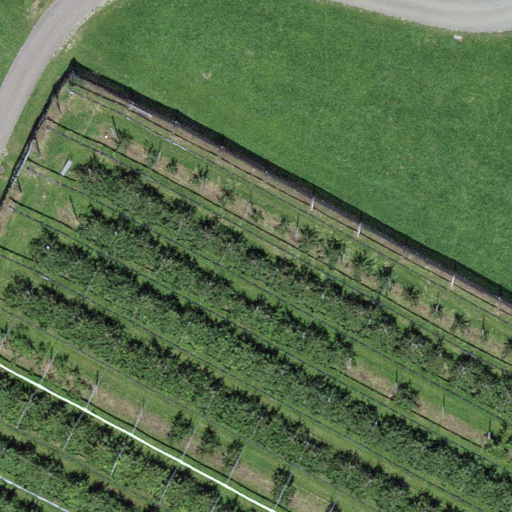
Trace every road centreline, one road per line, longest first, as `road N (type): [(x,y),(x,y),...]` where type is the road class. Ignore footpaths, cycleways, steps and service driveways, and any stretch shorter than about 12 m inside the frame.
road 1 (track): [(0,132),(41,49),(82,0)]
road 2 (track): [(391,0),(439,11),(511,8)]
